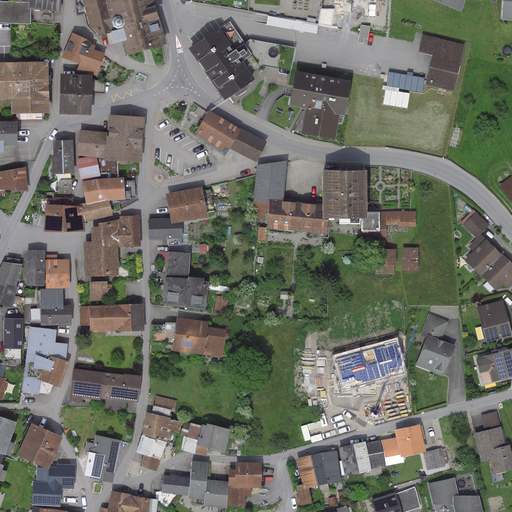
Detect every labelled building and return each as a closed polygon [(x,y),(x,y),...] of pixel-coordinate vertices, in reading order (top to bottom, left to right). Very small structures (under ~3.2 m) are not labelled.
[(27,0),(28,2),(27,9),(31,9),(30,22),(52,25),(53,16),(56,12),(59,12),(60,0),(27,0)] [(76,0),(78,13),(85,11),(88,25),(99,35),(109,33),(112,43),(120,41),(116,29),(112,30),(104,1),(107,0),(76,0)] [(107,0),(104,1),(112,30),(116,29),(120,41),(120,42),(123,55),(165,43),(152,0),(107,0)] [(431,0),(458,11),(462,0),(431,0)] [(511,0),(500,0),(500,19),(511,19),(511,0)] [(8,1),(0,1),(0,23),(30,25),(30,22),(31,9),(27,9),(28,2),(8,1)] [(334,9),(321,8),(320,18),(333,18),(334,9)] [(318,24),(267,15),(265,25),(317,34),(318,24)] [(217,27),(187,48),(223,100),(253,79),(250,74),(241,61),(251,54),(243,43),(228,22),(218,28),(217,27)] [(369,26),(360,24),(357,42),(363,43),(363,39),(367,39),(369,26)] [(86,39),(71,33),(61,58),(79,63),(76,71),(96,75),(104,53),(93,49),(94,46),(86,39)] [(464,44),(422,35),(418,52),(432,55),(425,84),(453,91),(464,44)] [(249,39),(243,43),(251,54),(241,61),(250,74),(262,66),(291,70),(294,47),(249,39)] [(47,61),(0,62),(0,100),(10,100),(10,114),(15,114),(15,117),(18,120),(42,119),(45,117),(45,114),(48,114),(47,61)] [(350,80),(294,71),(288,106),(304,108),(300,134),(334,139),(339,115),(344,116),(350,80)] [(91,75),(59,73),(58,114),(90,115),(91,75)] [(240,129),(208,109),(193,133),(216,147),(221,150),(224,146),(228,149),(240,129)] [(106,132),(104,158),(104,160),(117,161),(117,163),(129,163),(129,162),(140,163),(144,117),(107,114),(106,132)] [(16,121),(0,121),(0,140),(2,140),(2,146),(16,146),(16,121)] [(240,129),(228,149),(255,162),(265,142),(240,129)] [(104,158),(106,132),(78,130),(76,155),(89,156),(95,157),(97,157),(104,158)] [(224,155),(228,149),(224,146),(221,150),(216,147),(193,133),(191,135),(224,155)] [(72,140),(52,141),(53,155),(50,155),(51,175),(54,174),(73,174),(72,140)] [(89,156),(76,159),(80,180),(100,176),(95,157),(89,156)] [(104,158),(97,157),(101,176),(117,176),(117,163),(117,161),(104,160),(104,158)] [(268,199),(282,201),(286,161),(256,165),(252,202),(267,203),(268,199)] [(25,167),(0,171),(0,189),(27,191),(25,167)] [(364,169),(320,169),(320,204),(320,218),(333,218),(337,218),(358,217),(360,217),(364,217),(364,211),(364,169)] [(511,175),(499,184),(511,202),(511,175)] [(95,179),(81,182),(85,203),(105,199),(123,200),(122,178),(95,179)] [(73,180),(57,180),(58,193),(73,194),(73,180)] [(201,187),(165,194),(169,218),(170,224),(181,222),(207,217),(206,213),(214,212),(209,190),(202,191),(201,187)] [(48,200),(47,204),(44,204),(43,231),(83,231),(82,222),(80,205),(79,204),(77,204),(77,203),(71,203),(72,198),(52,197),(52,201),(48,200)] [(267,203),(252,202),(252,212),(256,220),(266,221),(266,228),(315,233),(315,237),(328,238),(329,220),(333,220),(333,218),(320,218),(320,204),(282,201),(268,199),(267,203)] [(81,205),(80,205),(82,222),(85,221),(111,215),(107,200),(81,205)] [(488,225),(473,209),(460,222),(475,238),(488,225)] [(414,211),(364,211),(364,217),(360,217),(360,231),(361,231),(361,238),(385,238),(385,225),(398,225),(398,222),(414,222),(414,211)] [(90,241),(82,241),(84,277),(117,275),(116,247),(140,246),(138,216),(119,217),(119,219),(97,224),(97,227),(89,227),(90,241)] [(169,218),(147,219),(148,239),(167,239),(168,245),(181,245),(180,238),(181,238),(181,222),(170,224),(169,218)] [(265,241),(265,227),(257,227),(257,240),(265,241)] [(480,276),(502,255),(480,234),(467,247),(472,251),(463,261),(479,277),(480,276)] [(417,248),(402,248),(402,271),(417,271),(417,248)] [(395,249),(372,249),(373,266),(396,266),(395,249)] [(44,250),(25,250),(24,285),(43,286),(44,250)] [(190,253),(166,250),(160,305),(204,310),(207,281),(202,281),(203,278),(187,276),(190,253)] [(46,260),(44,260),(45,289),(62,288),(68,288),(68,260),(57,260),(57,255),(46,255),(46,260)] [(511,265),(502,255),(480,276),(495,291),(503,283),(508,287),(511,284),(511,265)] [(5,262),(2,262),(0,267),(0,305),(11,308),(16,288),(15,287),(21,264),(18,264),(19,259),(6,257),(5,262)] [(106,282),(88,282),(89,301),(107,301),(106,282)] [(62,288),(45,289),(39,289),(39,290),(36,291),(36,307),(39,307),(40,309),(30,309),(30,321),(39,321),(39,326),(58,325),(58,327),(70,327),(70,305),(62,305),(62,288)] [(216,299),(214,311),(226,313),(227,300),(216,299)] [(502,300),(475,307),(481,327),(475,328),(478,341),(484,339),(485,343),(511,335),(502,300)] [(142,304),(79,306),(80,326),(88,326),(88,331),(117,330),(117,332),(143,331),(142,304)] [(448,322),(428,314),(421,332),(427,335),(415,365),(442,376),(454,346),(440,340),(448,322)] [(207,321),(175,317),(174,323),(164,322),(164,325),(151,325),(151,343),(164,343),(164,347),(171,348),(171,350),(202,355),(203,352),(223,354),(226,328),(207,326),(207,321)] [(22,319),(3,318),(2,349),(20,349),(21,349),(22,319)] [(56,330),(29,327),(21,394),(37,394),(39,380),(37,380),(47,354),(64,361),(67,344),(54,341),(56,330)] [(395,342),(335,359),(343,388),(403,372),(395,342)] [(511,348),(484,356),(491,383),(511,376),(511,348)] [(20,349),(2,349),(1,349),(1,366),(5,367),(19,367),(20,349)] [(64,361),(47,354),(37,380),(39,380),(59,388),(68,362),(64,361)] [(140,376),(72,368),(68,401),(80,402),(81,398),(99,400),(99,398),(137,403),(140,376)] [(0,400),(2,401),(8,382),(2,380),(3,378),(2,378),(0,377),(0,400)] [(52,386),(39,381),(38,393),(49,394),(52,386)] [(156,396),(153,406),(170,410),(170,411),(174,412),(176,401),(156,396)] [(151,413),(144,412),(140,435),(166,442),(168,431),(177,433),(181,422),(169,419),(170,417),(169,417),(170,411),(170,410),(153,406),(152,405),(151,413)] [(480,415),(484,429),(499,425),(496,411),(480,415)] [(15,422),(0,416),(0,454),(4,456),(15,422)] [(200,425),(184,422),(180,435),(182,436),(180,450),(206,456),(207,448),(224,453),(230,429),(205,423),(205,425),(201,424),(200,425)] [(61,437),(30,424),(16,456),(44,468),(47,469),(48,467),(50,462),(52,463),(56,454),(54,453),(61,437)] [(395,437),(380,440),(385,465),(403,462),(402,456),(425,451),(418,424),(393,430),(395,437)] [(500,426),(473,433),(480,462),(490,460),(493,472),(491,473),(493,483),(504,480),(502,473),(511,470),(511,455),(509,444),(505,445),(500,426)] [(122,440),(95,434),(91,453),(88,452),(83,475),(92,477),(91,479),(112,483),(122,440)] [(166,442),(140,435),(134,453),(142,455),(139,466),(155,471),(159,460),(166,442)] [(364,441),(338,447),(340,461),(339,461),(341,475),(343,475),(343,476),(384,466),(379,440),(365,443),(364,441)] [(440,448),(423,453),(427,471),(445,466),(440,448)] [(308,455),(295,459),(302,484),(302,485),(304,484),(307,488),(316,485),(340,482),(335,450),(308,455)] [(168,475),(162,475),(160,492),(187,495),(187,498),(203,499),(202,506),(226,509),(226,506),(228,486),(227,486),(227,481),(205,479),(208,463),(191,461),(189,477),(173,476),(168,475)] [(227,469),(227,481),(227,486),(228,486),(226,506),(244,506),(244,496),(250,496),(250,488),(260,487),(259,462),(234,462),(234,469),(227,469)] [(36,482),(32,482),(30,505),(58,506),(60,489),(73,489),(73,465),(53,464),(53,467),(48,467),(47,469),(44,468),(36,468),(36,482)] [(454,478),(427,484),(432,505),(433,505),(434,511),(481,511),(478,495),(458,495),(454,478)] [(302,485),(302,484),(294,486),(299,506),(311,503),(307,488),(304,484),(302,485)] [(414,487),(395,494),(400,511),(404,511),(419,507),(416,493),(414,487)] [(132,495),(110,491),(106,509),(100,507),(98,511),(155,511),(157,500),(146,497),(132,495)] [(394,493),(369,501),(373,511),(400,511),(395,494),(394,493)] [(334,496),(328,498),(330,505),(336,503),(334,496)]
